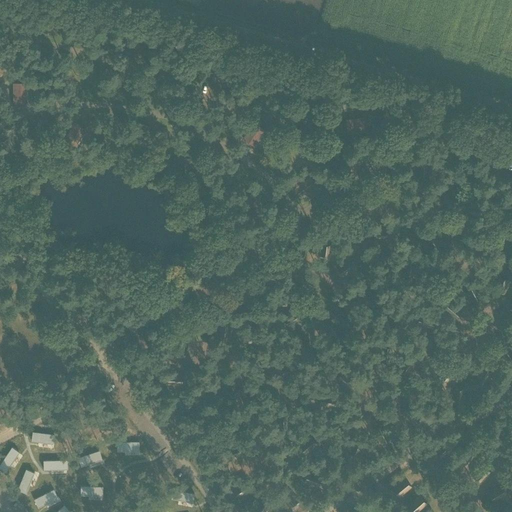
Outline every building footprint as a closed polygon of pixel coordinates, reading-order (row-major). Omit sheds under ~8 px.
[(35,30),(53,36),(58,23),(39,17),(35,30)] [(120,55),(140,61),(144,47),(124,42),(120,55)] [(0,75),(9,64),(0,56),(0,75)] [(210,83),(230,87),(233,73),(213,69),(210,83)] [(13,103),(27,103),(27,83),(13,83),(13,103)] [(347,134),(366,131),(365,118),(346,120),(347,134)] [(76,146),(86,129),(74,122),(64,139),(76,146)] [(242,139),(254,147),(265,130),(253,122),(242,139)] [(130,142),(143,145),(148,125),(135,123),(130,142)] [(0,142),(0,153),(5,163),(18,156),(9,138),(0,142)] [(185,173),(205,171),(203,157),(184,159),(185,173)] [(428,176),(429,164),(418,163),(417,175),(422,175),(428,176)] [(298,193),(313,181),(305,171),(290,182),(298,193)] [(449,182),(456,182),(457,171),(444,171),(444,181),(449,182)] [(398,176),(387,176),(387,188),(393,187),(398,187),(398,176)] [(246,215),(261,204),(253,193),(238,204),(246,215)] [(362,197),(362,210),(373,210),(373,198),(370,198),(362,197)] [(466,209),(462,198),(451,201),(453,208),(455,213),(466,209)] [(459,226),(449,220),(446,225),(444,230),(454,235),(459,226)] [(376,241),(387,240),(387,235),(386,229),(375,230),(376,241)] [(424,238),(430,248),(437,244),(431,233),(428,235),(424,238)] [(324,257),(330,258),(332,245),(320,244),(319,257),(324,257)] [(390,250),(377,252),(380,264),(393,261),(391,255),(390,250)] [(294,251),(295,263),(301,263),(307,262),(307,251),(294,251)] [(352,271),(346,262),(336,268),(340,273),(343,278),(352,271)] [(405,273),(415,275),(416,263),(410,263),(406,262),(405,273)] [(275,281),(276,269),(269,268),(261,267),(260,279),(275,281)] [(0,289),(20,282),(18,275),(0,281),(0,289)] [(499,292),(505,294),(509,280),(497,276),(493,290),(499,292)] [(349,290),(363,295),(366,286),(353,281),(351,285),(349,290)] [(476,299),(482,296),(475,282),(463,288),(470,302),(476,299)] [(17,311),(24,315),(34,295),(28,291),(17,311)] [(270,295),(269,307),(286,308),(286,295),(270,295)] [(458,314),(462,310),(450,301),(443,310),(455,318),(458,314)] [(346,314),(356,325),(363,319),(353,308),(349,311),(346,314)] [(283,318),(289,327),(302,318),(296,309),(283,318)] [(34,330),(41,334),(51,314),(45,311),(34,330)] [(197,331),(203,318),(192,314),(186,326),(191,329),(197,331)] [(420,314),(417,325),(431,330),(432,324),(434,318),(420,314)] [(224,337),(230,337),(232,322),(220,321),(218,336),(224,337)] [(325,329),(334,342),(344,335),(336,322),(331,326),(325,329)] [(245,339),(249,343),(258,331),(249,324),(240,336),(245,339)] [(316,345),(314,330),(308,331),(302,332),(304,347),(316,345)] [(46,341),(45,348),(68,350),(68,342),(46,341)] [(433,358),(439,360),(444,345),(432,341),(427,356),(433,358)] [(497,347),(504,360),(511,355),(511,350),(509,345),(507,341),(497,347)] [(185,353),(186,347),(172,343),(168,354),(183,359),(185,353)] [(3,346),(3,353),(25,355),(26,347),(3,346)] [(379,362),(391,363),(393,347),(389,347),(381,346),(379,362)] [(256,370),(271,367),(270,356),(254,359),(255,365),(256,370)] [(409,375),(416,362),(412,359),(406,356),(399,369),(409,375)] [(368,373),(373,370),(365,358),(355,365),(363,376),(368,373)] [(449,383),(458,371),(454,367),(449,363),(439,375),(449,383)] [(482,366),(475,381),(485,386),(493,371),(488,369),(482,366)] [(351,385),(355,380),(342,370),(335,380),(348,390),(351,385)] [(166,384),(182,385),(182,375),(166,374),(166,382),(166,384)] [(13,400),(20,403),(31,383),(24,380),(13,400)] [(237,392),(245,405),(254,399),(245,386),(241,389),(237,392)] [(416,397),(430,403),(434,395),(420,388),(418,393),(416,397)] [(453,389),(452,405),(465,405),(465,390),(453,389)] [(188,409),(200,399),(195,395),(192,391),(180,401),(188,409)] [(222,413),(225,398),(219,397),(212,395),(209,410),(222,413)] [(321,396),(320,406),(334,408),(335,403),(335,397),(321,396)] [(407,410),(402,414),(411,425),(420,417),(411,407),(407,410)] [(339,433),(350,422),(346,418),(343,415),(332,425),(339,433)] [(284,434),(290,434),(289,418),(276,419),(277,435),(284,434)] [(380,443),(391,437),(384,425),(379,427),(374,430),(380,443)] [(261,443),(265,441),(260,427),(249,432),(255,446),(261,443)] [(32,432),(31,441),(53,444),(54,435),(32,432)] [(301,450),(305,455),(317,445),(309,436),(298,445),(301,450)] [(439,455),(445,459),(455,446),(447,439),(436,452),(439,455)] [(349,452),(359,456),(364,444),(358,442),(354,440),(349,452)] [(139,442),(117,442),(117,451),(139,451),(139,442)] [(227,460),(242,455),(240,450),(238,444),(223,449),(227,460)] [(12,447),(0,463),(0,468),(5,472),(19,452),(12,447)] [(99,451),(78,458),(81,466),(102,459),(99,451)] [(463,471),(472,457),(464,452),(454,466),(459,469),(463,471)] [(67,460),(43,461),(43,469),(67,469),(67,460)] [(476,481),(480,485),(492,473),(483,465),(472,477),(476,481)] [(26,470),(17,490),(25,493),(34,473),(26,470)] [(306,476),(304,482),(318,488),(322,477),(308,472),(306,476)] [(400,497),(411,487),(407,483),(403,478),(392,488),(400,497)] [(240,497),(252,489),(245,479),(233,488),(240,497)] [(508,496),(502,485),(488,492),(491,498),(494,503),(508,496)] [(81,486),(81,495),(102,495),(103,486),(81,486)] [(53,489),(34,499),(38,507),(57,497),(53,489)] [(172,489),(171,498),(192,503),(194,494),(172,489)] [(288,508),(298,500),(288,489),(279,496),(288,508)] [(412,511),(419,511),(427,505),(423,500),(419,496),(408,506),(412,511)] [(260,500),(252,511),(265,511),(269,506),(260,500)]
